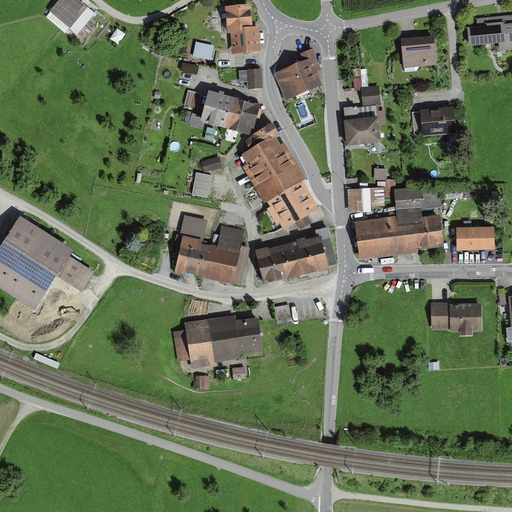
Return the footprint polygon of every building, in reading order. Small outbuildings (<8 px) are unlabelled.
[(80,0),(58,0),(50,11),(50,12),(46,17),(66,33),(70,28),(78,35),(96,13),(80,0)] [(257,27),(251,28),(249,6),(227,9),(229,32),(234,32),(236,55),(259,52),(257,27)] [(102,12),(93,22),(102,30),(111,21),(102,12)] [(511,15),(476,19),(477,26),(467,27),(469,46),(498,43),(499,51),(511,49),(511,15)] [(437,65),(434,36),(401,39),(404,68),(437,65)] [(215,46),(196,42),(193,57),(211,60),(215,46)] [(321,68),(313,49),(302,53),(306,62),(277,74),(288,99),(321,85),(315,71),(321,68)] [(200,67),(183,62),(181,71),(197,75),(200,67)] [(247,69),(249,89),(263,88),(262,68),(247,69)] [(353,69),(354,78),(362,78),(361,68),(353,69)] [(362,87),(362,78),(354,78),(355,91),(362,90),(361,87),(362,87)] [(362,87),(361,87),(362,90),(363,105),(376,104),(381,103),(379,85),(362,87)] [(203,94),(188,90),(185,105),(199,109),(203,94)] [(235,97),(209,90),(201,121),(226,128),(235,97)] [(245,100),(235,97),(226,128),(237,131),(245,100)] [(261,104),(245,100),(237,131),(249,134),(254,128),(257,118),(260,119),(263,109),(260,109),(261,104)] [(379,115),(380,125),(386,124),(385,110),(379,111),(378,106),(382,105),(381,103),(376,104),(376,106),(358,108),(359,117),(379,115)] [(380,125),(379,115),(359,117),(358,108),(357,106),(344,107),(347,145),(381,141),(380,125)] [(458,134),(455,106),(421,110),(422,112),(413,113),(415,135),(423,134),(423,137),(458,134)] [(267,201),(302,180),(305,178),(272,124),(246,139),(250,146),(247,148),(248,150),(241,154),(247,164),(242,167),(265,204),(267,201)] [(216,129),(208,127),(205,139),(213,141),(216,129)] [(220,157),(202,162),(205,173),(223,167),(220,157)] [(389,169),(375,168),(375,180),(389,180),(389,169)] [(212,175),(197,172),(192,195),(208,198),(212,175)] [(319,209),(302,180),(267,201),(283,229),(296,222),(301,230),(312,223),(308,215),(319,209)] [(391,186),(348,189),(349,213),(371,211),(371,206),(385,205),(384,198),(392,197),(391,186)] [(423,187),(394,189),(397,212),(422,210),(442,208),(440,192),(423,192),(423,187)] [(397,215),(357,222),(360,261),(419,252),(419,250),(445,247),(441,214),(423,216),(422,210),(397,212),(397,215)] [(181,235),(183,235),(204,239),(204,240),(208,220),(185,215),(181,235)] [(74,249),(20,216),(0,247),(0,289),(36,312),(58,277),(83,293),(96,272),(70,256),(74,249)] [(218,246),(211,244),(204,276),(204,278),(243,286),(251,248),(242,246),(245,231),(222,226),(218,246)] [(495,227),(456,227),(457,250),(495,249),(495,227)] [(337,264),(327,228),(317,231),(319,240),(306,244),(305,239),(297,241),(298,246),(293,247),(293,243),(286,245),(287,249),(269,253),(268,248),(256,251),(264,283),(337,264)] [(185,272),(204,276),(211,244),(203,243),(204,239),(183,235),(175,272),(185,274),(185,272)] [(482,303),(453,304),(453,302),(431,303),(432,329),(451,329),(451,331),(460,331),(460,335),(473,335),(473,331),(482,331),(482,303)] [(289,305),(275,307),(278,325),(292,322),(289,305)] [(236,315),(185,323),(187,330),(174,332),(179,362),(190,360),(191,369),(216,365),(215,362),(241,358),(241,354),(264,351),(259,317),(237,320),(236,315)] [(439,362),(429,362),(429,370),(440,370),(439,362)] [(245,367),(232,368),(234,380),(246,379),(245,367)] [(205,389),(205,375),(196,375),(196,389),(205,389)]
